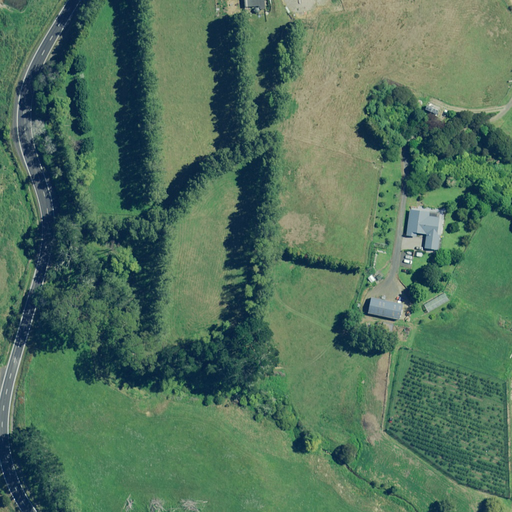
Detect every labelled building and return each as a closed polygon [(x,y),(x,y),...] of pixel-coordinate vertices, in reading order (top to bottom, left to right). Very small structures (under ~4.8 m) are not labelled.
[(265,9),(263,0),(249,0),(250,7),(260,6),(260,10),(265,9)] [(429,213),(410,211),(407,236),(416,237),(416,233),(426,234),(425,249),(438,250),(439,235),(437,235),(439,218),(429,217),(429,213)] [(412,253),(404,252),(403,265),(410,266),(412,253)] [(448,301),(444,294),(424,305),(428,313),(448,301)] [(401,313),(404,314),(405,309),(402,308),(402,305),(371,298),(370,303),(367,314),(399,320),(401,313)] [(392,325),(383,324),(381,334),(391,336),(392,325)]
